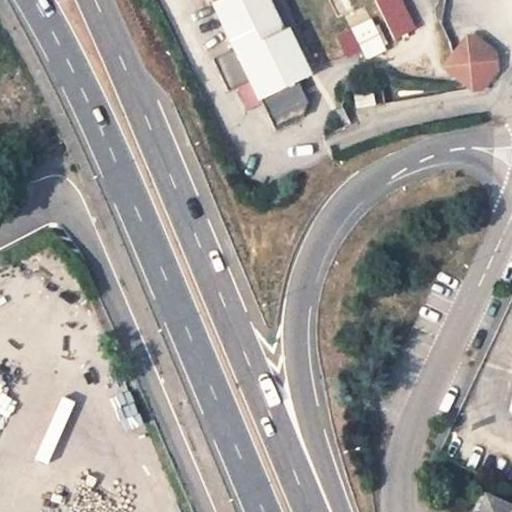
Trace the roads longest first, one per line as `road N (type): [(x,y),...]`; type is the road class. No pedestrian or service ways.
road 1 (trunk): [(32,0),(126,184),(263,511)]
road 2 (trunk): [(310,511),(95,0)]
road 3 (trunk): [(325,511),(295,322),(302,281),(330,219),(377,174),(406,159),(456,147),(511,151)]
road 4 (residential): [(0,216),(29,200),(71,203),(210,511)]
road 5 (residential): [(402,511),(397,481),(430,392),(511,220)]
road 6 (unknown): [(511,312),(480,412),(485,431),(511,445)]
